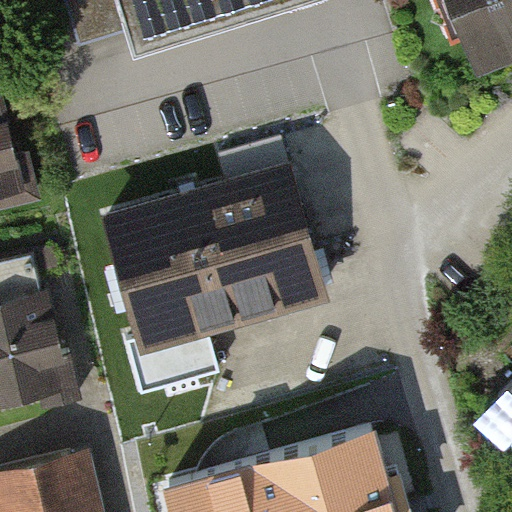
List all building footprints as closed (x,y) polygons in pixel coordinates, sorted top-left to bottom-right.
[(71,0),(84,40),(134,25),(142,50),(302,0),(71,0)] [(511,0),(457,0),(482,62),(511,50),(511,0)] [(31,89),(0,96),(0,212),(58,198),(31,89)] [(290,166),(112,216),(144,332),(129,336),(143,387),(222,365),(209,320),(324,287),(290,166)] [(61,297),(0,313),(0,412),(86,389),(61,297)] [(397,511),(372,423),(173,481),(182,511),(397,511)] [(16,511),(94,511),(81,458),(8,476),(16,511)]
